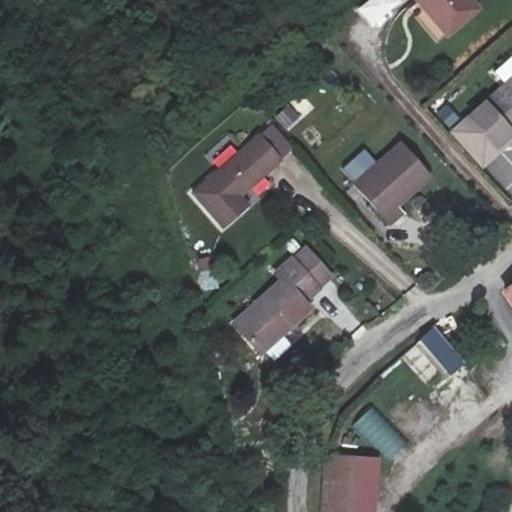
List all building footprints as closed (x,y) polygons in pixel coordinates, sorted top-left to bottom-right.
[(395,0),(370,0),(358,12),(371,27),(398,3),(395,0)] [(478,16),(464,0),(414,0),(428,15),(418,23),(442,48),(478,16)] [(511,134),(511,80),(451,133),(481,168),(511,141),(511,138),(510,136),(511,134)] [(299,119),(288,106),(276,117),(287,129),(299,119)] [(271,126),(259,137),(280,160),(291,149),(271,126)] [(277,164),(255,139),(192,195),(223,230),(245,211),(236,201),(277,164)] [(398,149),(351,191),(387,232),(400,220),(389,209),(412,190),(416,194),(428,184),(398,149)] [(303,247),(289,260),(316,290),(330,278),(303,247)] [(211,259),(197,261),(203,292),(216,289),(211,259)] [(316,290),(289,260),(274,272),(282,282),(234,323),(261,353),(309,310),(302,302),(316,290)] [(418,345),(447,379),(463,365),(433,332),(418,345)] [(408,440),(375,407),(354,428),(387,461),(408,440)] [(369,511),(374,462),(330,458),(325,511),(369,511)]
